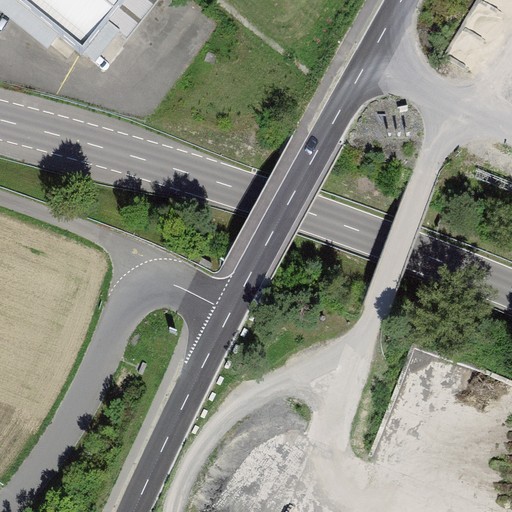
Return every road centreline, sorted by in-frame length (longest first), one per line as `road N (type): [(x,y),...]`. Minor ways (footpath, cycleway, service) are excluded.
road 1 (primary): [(511,289),(315,214),(0,119)]
road 2 (track): [(176,511),(207,439),(373,321),(427,174),(475,110)]
road 3 (residential): [(232,312),(179,286),(145,287),(112,329),(66,436),(2,511)]
road 4 (tertiary): [(402,0),(232,312)]
road 5 (tertiary): [(136,511),(232,312)]
